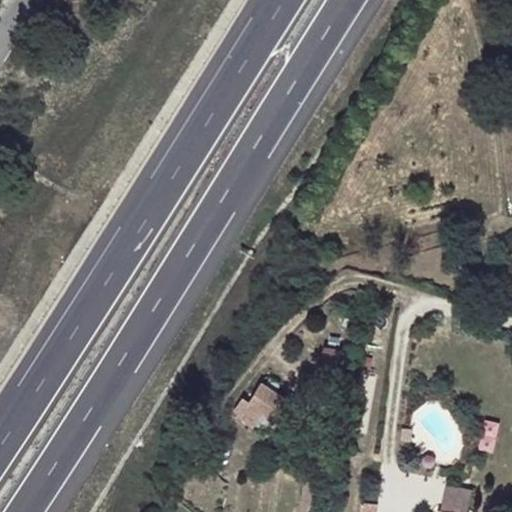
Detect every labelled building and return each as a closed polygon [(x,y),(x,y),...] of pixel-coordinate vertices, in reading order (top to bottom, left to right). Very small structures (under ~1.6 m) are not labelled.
[(344,378),(348,348),(325,345),(321,374),(344,378)] [(295,391),(267,374),(262,383),(290,399),(295,391)] [(277,420),(290,399),(262,383),(252,403),(246,397),(236,409),(253,426),(264,411),(277,420)] [(462,511),(466,511),(472,488),(446,482),(441,507),(462,511)] [(374,511),(378,495),(363,493),(358,511),(374,511)]
